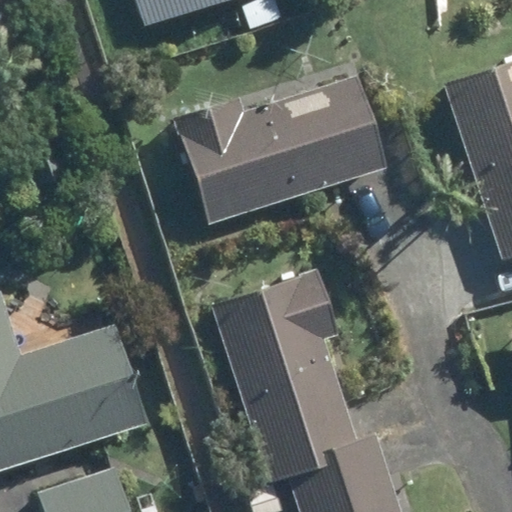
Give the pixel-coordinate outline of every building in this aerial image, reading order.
[(131,0),(138,20),(197,0),(131,0)] [(274,0),(252,0),(240,4),(250,31),(282,18),(274,0)] [(511,57),(439,83),(501,259),(511,254),(511,57)] [(233,97),(173,117),(206,224),(383,168),(355,77),(238,114),(233,97)] [(353,437),(321,340),(337,334),(315,270),(209,306),(261,466),(353,437)] [(0,324),(0,461),(135,418),(103,320),(9,351),(0,324)] [(291,493),(297,511),(397,511),(371,431),(353,437),(261,466),(265,480),(270,478),(277,499),(291,493)] [(117,511),(103,467),(30,490),(36,511),(117,511)]
